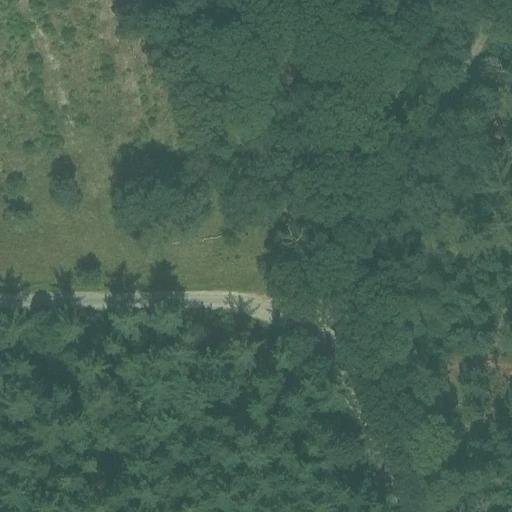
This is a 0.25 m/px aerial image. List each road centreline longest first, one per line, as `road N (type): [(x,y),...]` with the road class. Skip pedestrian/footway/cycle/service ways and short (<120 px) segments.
road 1 (unclassified): [(0,307),(235,306),(293,326),(333,361),(408,511)]
road 2 (track): [(333,361),(507,0)]
road 3 (track): [(267,317),(258,246),(221,103),(171,0)]
